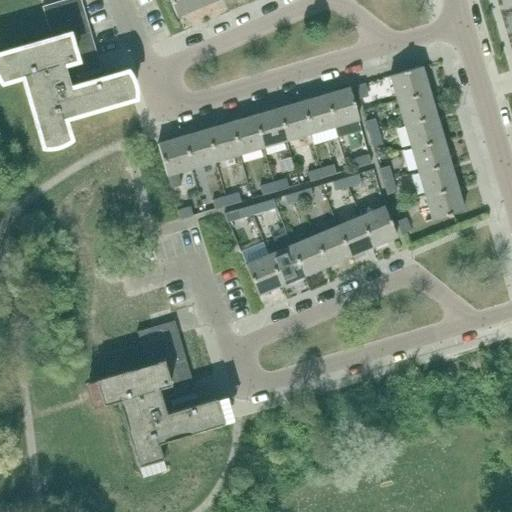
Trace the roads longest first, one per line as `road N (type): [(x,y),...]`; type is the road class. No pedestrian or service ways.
road 1 (residential): [(233,402),(213,339),(398,263),(484,328)]
road 2 (residential): [(383,47),(163,112),(151,74)]
road 3 (unclassified): [(233,402),(484,328)]
road 4 (residential): [(151,74),(324,0)]
road 5 (residential): [(511,145),(471,10)]
